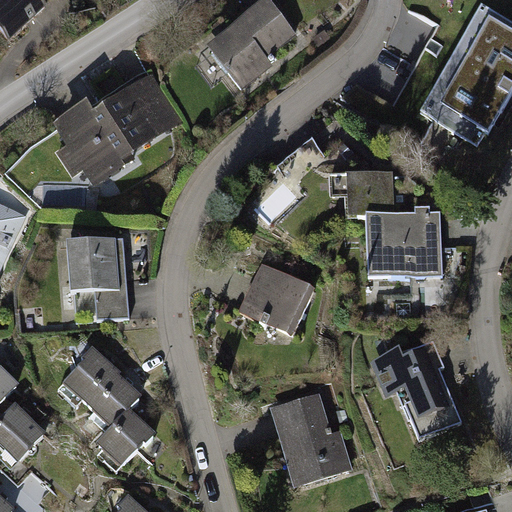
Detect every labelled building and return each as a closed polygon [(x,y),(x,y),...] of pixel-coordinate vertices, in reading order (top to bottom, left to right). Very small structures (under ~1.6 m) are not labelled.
[(0,0),(0,34),(6,41),(30,20),(44,7),(36,0),(0,0)] [(294,40),(268,5),(211,45),(245,92),(278,69),(270,58),(294,40)] [(511,31),(482,15),(423,119),(478,149),(491,125),(498,129),(511,104),(511,31)] [(89,107),(53,131),(65,148),(58,156),(73,180),(83,173),(94,190),(133,164),(130,160),(185,124),(150,72),(91,110),(89,107)] [(346,225),(367,225),(393,224),(392,178),(345,179),(346,225)] [(0,277),(23,226),(0,214),(0,277)] [(437,223),(393,224),(367,225),(369,283),(439,282),(437,223)] [(123,244),(56,251),(63,325),(75,324),(76,328),(130,323),(123,244)] [(312,296),(262,273),(240,321),(290,344),(312,296)] [(429,349),(366,377),(380,408),(397,401),(419,450),(465,431),(429,349)] [(118,381),(121,378),(93,353),(82,365),(86,369),(65,393),(112,434),(96,452),(121,474),(154,437),(129,415),(141,402),(118,381)] [(22,389),(0,370),(0,451),(22,470),(48,440),(29,424),(8,405),(22,389)] [(318,400),(269,414),(293,496),(352,480),(340,436),(329,439),(318,400)] [(0,498),(0,511),(13,511),(14,511),(0,498)] [(141,511),(129,501),(119,511),(141,511)]
